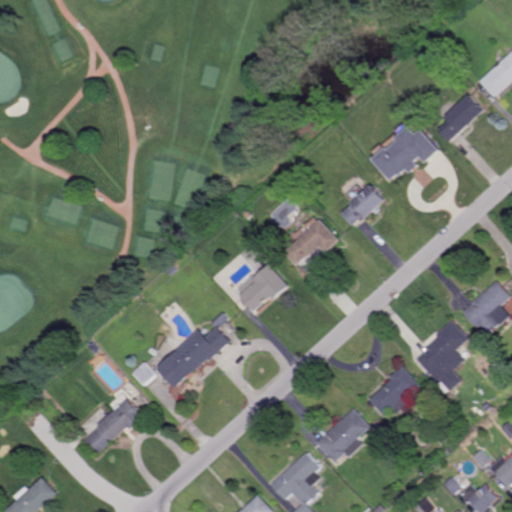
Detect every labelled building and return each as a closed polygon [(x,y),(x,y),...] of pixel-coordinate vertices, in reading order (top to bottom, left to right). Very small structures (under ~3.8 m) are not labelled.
[(511,85),(498,99),(483,83),(511,57),(511,85)] [(454,140),(443,128),(452,119),(449,115),(474,92),(489,108),(454,140)] [(342,129),(336,121),(342,117),(348,124),(342,129)] [(410,185),(399,169),(409,161),(403,154),(426,137),(441,156),(420,172),(422,176),(410,185)] [(379,213),(376,210),(369,217),(367,215),(357,224),(346,212),(357,202),(355,201),(375,182),(390,197),(381,205),(384,209),(379,213)] [(252,219),(248,214),(253,210),(257,214),(252,219)] [(330,250),(329,249),(320,258),(316,254),(313,257),(312,255),(305,261),(294,249),(303,240),(302,239),(326,218),(344,238),(330,250)] [(297,285),(280,299),(278,296),(261,311),(242,287),(259,273),(262,277),(278,263),(297,285)] [(176,275),(171,269),(177,264),(182,269),(176,275)] [(492,334),(485,325),(481,328),(467,312),(476,304),(475,303),(502,280),(511,292),(511,301),(497,314),(505,323),(492,334)] [(237,340),(215,360),(213,358),(183,387),(164,367),(205,329),(212,336),(222,327),(217,322),(228,312),(233,317),(223,326),(237,340)] [(466,381),(450,394),(441,385),(439,387),(432,379),(436,375),(434,373),(433,374),(420,359),(430,350),(428,348),(441,337),(439,335),(456,320),(473,340),(461,350),(469,360),(457,370),(466,381)] [(149,386),(137,372),(149,362),(161,375),(149,386)] [(400,414),(395,408),(387,415),(373,400),(395,380),(393,377),(406,366),(423,385),(410,397),(414,402),(400,414)] [(132,400),(134,398),(151,416),(136,430),(134,427),(118,442),(117,440),(102,454),(89,439),(120,411),(114,404),(126,393),(132,400)] [(490,412),(485,406),(490,401),(495,407),(490,412)] [(352,458),(349,454),(339,464),(320,443),(358,409),(374,427),(361,439),(367,445),(352,458)] [(449,457),(444,451),(449,446),(454,452),(449,457)] [(487,469),(476,458),(485,450),(495,461),(487,469)] [(326,495),(314,506),(319,511),(298,511),(307,504),(298,494),(291,500),(278,485),(313,453),(327,468),(321,474),(326,479),(319,486),(326,495)] [(511,486),(495,468),(507,457),(511,462),(511,461),(511,486)] [(62,494),(51,504),(53,506),(46,511),(45,510),(42,511),(8,511),(21,501),(17,496),(28,486),(32,491),(47,478),(62,494)] [(458,496),(448,485),(456,478),(466,489),(458,496)] [(503,498),(488,511),(484,511),(474,501),(472,502),(465,494),(475,484),(482,492),(490,484),(503,498)] [(246,511),(265,495),(280,511),(246,511)] [(436,511),(419,511),(417,509),(430,498),(440,509),(436,511)] [(404,510),(401,506),(406,501),(410,504),(404,510)]
